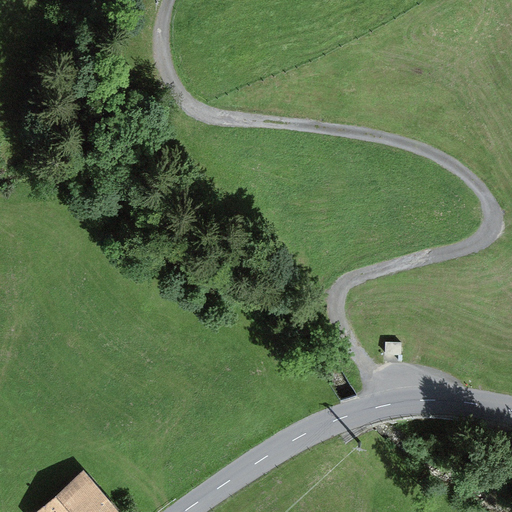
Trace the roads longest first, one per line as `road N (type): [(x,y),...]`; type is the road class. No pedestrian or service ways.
road 1 (track): [(167,0),(162,58),(172,91),(199,109),(402,137),(458,164),(485,199),(490,218),(472,239),(361,266),(336,291),(343,330),(388,404)]
road 2 (tertiary): [(183,511),(278,449),(348,415),(428,400),(511,411)]
